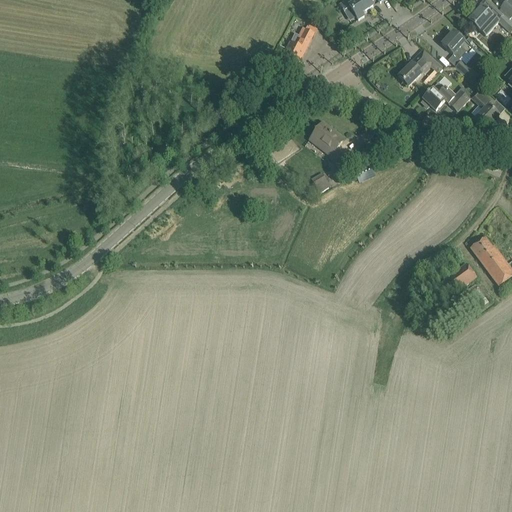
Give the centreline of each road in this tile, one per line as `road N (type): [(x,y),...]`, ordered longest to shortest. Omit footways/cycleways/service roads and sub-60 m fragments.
road 1 (secondary): [(0,302),(70,274),(197,165),(342,69)]
road 2 (residential): [(511,145),(456,148),(410,128),(342,69)]
road 3 (track): [(511,166),(487,212),(413,281),(400,308)]
road 4 (secondary): [(342,69),(446,0)]
